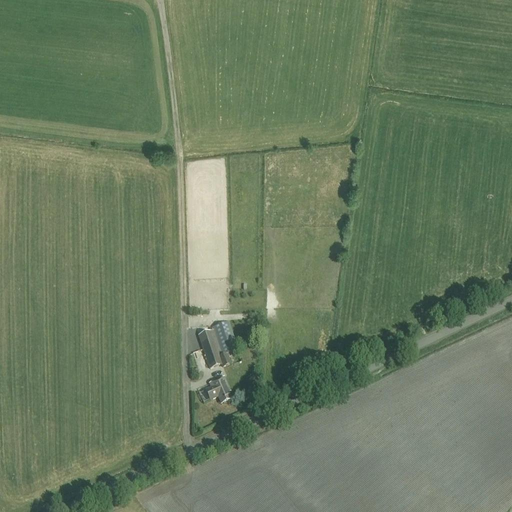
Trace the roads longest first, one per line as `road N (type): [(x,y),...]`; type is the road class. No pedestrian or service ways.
road 1 (unclassified): [(58,511),(511,303)]
road 2 (track): [(192,449),(180,155),(160,0)]
